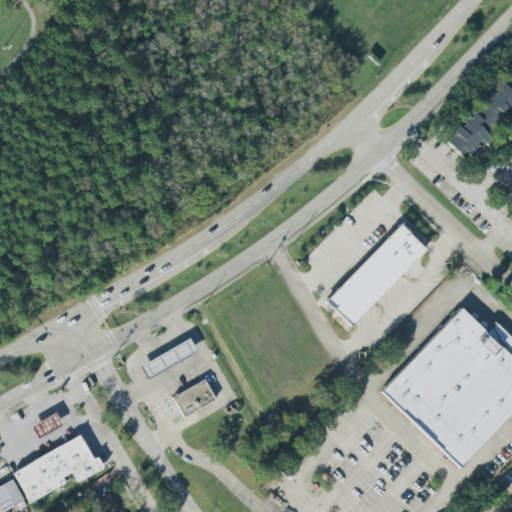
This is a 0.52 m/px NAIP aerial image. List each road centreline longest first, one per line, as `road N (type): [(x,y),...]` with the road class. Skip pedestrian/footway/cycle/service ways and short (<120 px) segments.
road 1 (secondary): [(266,242),(403,129),(511,11)]
road 2 (secondary): [(0,404),(266,242)]
road 3 (secondary): [(55,327),(66,367),(158,511)]
road 4 (secondary): [(342,133),(203,241)]
road 5 (secondary): [(203,241),(55,327)]
road 6 (residential): [(342,133),(458,231)]
road 7 (secondary): [(442,33),(342,133)]
road 8 (secondary): [(196,511),(126,404)]
